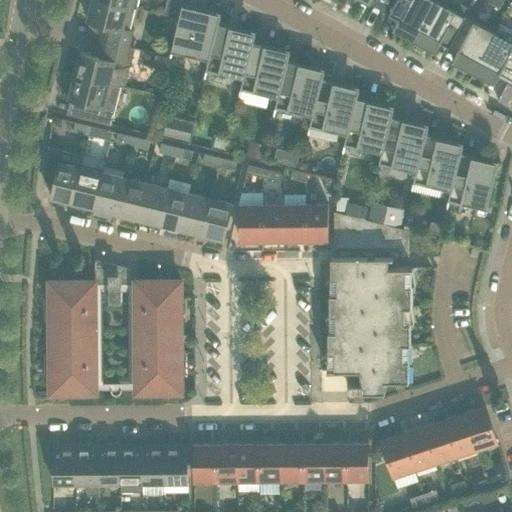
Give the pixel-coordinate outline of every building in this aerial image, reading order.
[(134,7),(105,0),(92,0),(87,21),(89,21),(89,20),(99,23),(96,38),(129,46),(133,30),(129,29),(134,7)] [(179,18),(182,3),(183,0),(166,0),(163,14),(179,18)] [(371,0),(370,3),(398,18),(396,23),(404,28),(401,33),(414,40),(435,0),(371,0)] [(456,0),(435,0),(414,40),(426,46),(429,41),(438,46),(440,40),(449,45),(465,15),(469,7),(456,0)] [(170,56),(169,59),(170,60),(172,52),(200,59),(207,61),(203,78),(204,78),(220,13),(205,9),(203,15),(195,13),(197,7),(184,4),(182,3),(179,18),(170,56)] [(220,13),(204,78),(205,78),(207,70),(235,77),(234,78),(242,80),(238,96),(239,97),(255,31),(239,27),(238,33),(230,31),(231,26),(218,22),(221,13),(220,13)] [(465,15),(449,45),(458,49),(455,55),(463,60),(461,65),(473,72),(495,31),(465,15)] [(511,31),(499,24),(495,31),(473,72),(485,78),(488,73),(497,77),(500,72),(511,78),(511,31)] [(255,31),(239,97),(241,89),(269,96),(269,97),(277,98),(273,115),(289,50),(274,46),(272,52),(264,50),(266,44),(253,41),(255,31)] [(80,50),(74,74),(109,83),(112,69),(130,66),(134,48),(129,46),(96,38),(92,54),(82,51),(82,50),(80,50)] [(289,50),(273,115),(274,115),(276,108),(304,114),(304,115),(311,117),(307,134),(308,134),(324,68),(308,65),(307,70),(299,69),(300,63),(287,60),(290,50),(289,50)] [(324,68),(308,134),(309,134),(310,126),(338,133),(338,134),(346,136),(342,152),(343,152),(358,87),(343,83),(342,89),(321,84),(322,78),(324,68)] [(109,83),(74,74),(68,98),(70,99),(70,98),(80,100),(76,116),(110,124),(120,85),(109,83)] [(358,87),(343,152),(343,153),(345,145),(373,151),(373,152),(380,154),(376,171),(377,171),(393,105),(378,102),(376,108),(368,106),(370,100),(357,97),(359,87),(358,87)] [(393,105),(377,171),(378,171),(380,163),(408,170),(407,171),(415,173),(411,189),(412,190),(428,124),(412,120),(411,126),(403,124),(404,118),(391,115),(394,106),(393,105)] [(166,123),(163,134),(188,140),(192,122),(185,120),(183,127),(166,123)] [(89,134),(91,126),(74,122),(72,130),(89,134)] [(428,124),(412,190),(414,182),(442,189),(450,191),(446,208),(462,143),(447,139),(445,145),(424,140),(426,134),(428,124)] [(107,130),(91,126),(89,134),(105,138),(107,130)] [(132,144),(134,136),(118,133),(116,140),(132,144)] [(210,148),(222,151),(225,138),(213,135),(210,148)] [(150,140),(134,136),(132,144),(148,148),(150,140)] [(249,141),(246,155),(261,158),(265,144),(249,141)] [(175,155),(177,147),(161,143),(159,151),(175,155)] [(462,143),(446,208),(447,208),(449,201),(477,207),(477,208),(486,210),(487,209),(486,209),(497,161),(481,158),(480,163),(459,158),(460,153),(463,143),(462,143)] [(177,147),(175,155),(191,159),(193,151),(177,147)] [(218,165),(220,157),(204,153),(202,161),(218,165)] [(220,157),(218,165),(235,169),(237,161),(220,157)] [(72,201),(80,166),(59,161),(50,196),(72,201)] [(248,164),(246,172),(262,176),(262,167),(248,164)] [(80,166),(72,201),(93,207),(102,171),(80,166)] [(262,167),(262,176),(274,179),(276,171),(262,167)] [(292,168),(290,176),(291,177),(306,180),(306,172),(292,168)] [(102,171),(93,207),(115,212),(124,177),(102,171)] [(325,176),(325,191),(335,191),(335,179),(325,176)] [(124,177),(115,212),(137,217),(146,182),(124,177)] [(146,182),(137,217),(159,223),(167,187),(146,182)] [(167,187),(159,223),(180,228),(189,192),(167,187)] [(189,192),(180,228),(202,233),(211,198),(189,192)] [(233,203),(211,198),(202,233),(224,239),(233,203)] [(306,203),(284,204),(284,239),(306,239),(306,203)] [(328,239),(328,219),(328,203),(306,203),(306,239),(328,239)] [(262,239),(262,204),(240,204),(240,239),(262,239)] [(284,204),(262,204),(262,239),(284,239),(284,204)] [(353,391),(385,391),(385,380),(409,379),(409,358),(403,358),(403,343),(411,343),(410,322),(405,322),(405,306),(412,306),(412,284),(406,285),(406,269),(413,269),(413,266),(393,266),(393,257),(408,257),(408,229),(401,228),(389,225),(346,214),(334,211),(334,229),(336,229),(336,256),(331,256),(331,277),(337,277),(337,292),(330,293),(330,314),(335,314),(336,330),(328,330),(328,351),(334,351),(334,367),(327,367),(327,369),(353,369),(353,381),(350,382),(348,384),(348,386),(348,388),(350,390),(353,391)] [(427,233),(437,235),(439,225),(429,223),(427,233)] [(121,283),(130,283),(130,268),(109,262),(109,267),(101,270),(101,289),(109,289),(109,301),(121,301),(121,283)] [(135,279),(136,389),(136,391),(182,391),(182,373),(176,373),(176,352),(181,352),(181,318),(176,318),(176,308),(186,308),(186,296),(181,296),(181,279),(135,279)] [(96,392),(96,389),(95,280),(49,280),(50,298),(55,298),(55,319),(50,319),(50,353),(55,353),(55,374),(50,374),(50,392),(96,392)] [(465,413),(476,447),(497,440),(486,406),(465,413)] [(465,413),(444,420),(455,454),(476,447),(465,413)] [(455,454),(444,420),(423,427),(434,460),(455,454)] [(434,460),(423,427),(402,433),(413,467),(434,460)] [(413,467),(402,433),(381,440),(392,474),(413,467)] [(347,478),(346,442),(324,443),(325,478),(347,478)] [(368,442),(346,442),(347,478),(368,478),(368,442)] [(216,479),(215,443),(193,443),(194,479),(216,479)] [(237,479),(237,443),(215,443),(216,479),(237,479)] [(259,479),(259,443),(237,443),(237,479),(259,479)] [(281,443),(259,443),(259,479),(281,478),(281,443)] [(303,478),(303,443),(281,443),(281,478),(303,478)] [(325,478),(324,443),(303,443),(303,478),(325,478)] [(91,444),(76,445),(76,482),(88,482),(88,494),(98,494),(99,482),(98,482),(98,446),(91,446),(91,444)] [(105,446),(98,446),(98,482),(99,482),(121,482),(120,444),(105,444),(105,446)] [(135,444),(120,444),(121,482),(121,490),(143,490),(143,481),(143,446),(137,446),(136,446),(135,444)] [(149,446),(148,446),(143,446),(143,481),(165,481),(165,444),(149,444),(149,446)] [(188,446),(181,446),(180,446),(180,444),(165,444),(165,481),(188,481),(188,446)] [(61,447),(59,447),(53,447),(53,482),(76,482),(76,445),(60,445),(61,447)] [(486,479),(489,487),(502,483),(499,474),(486,479)] [(489,487),(486,479),(473,483),(476,492),(489,487)] [(453,493),(466,489),(463,480),(450,484),(453,493)] [(422,493),(425,502),(438,498),(435,489),(422,493)] [(425,502),(422,493),(409,497),(412,506),(425,502)]
